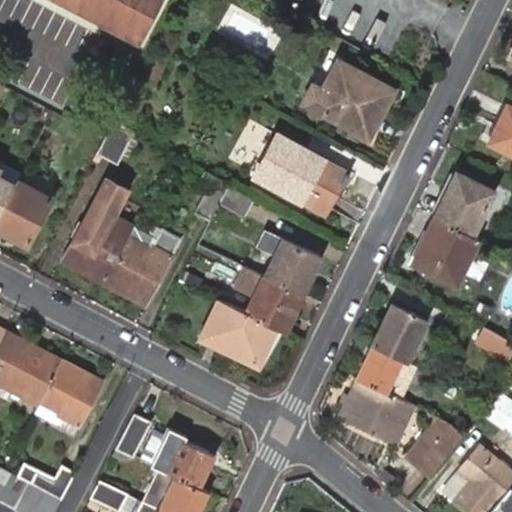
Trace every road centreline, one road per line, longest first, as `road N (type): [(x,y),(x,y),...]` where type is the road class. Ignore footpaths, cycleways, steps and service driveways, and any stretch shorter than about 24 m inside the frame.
road 1 (residential): [(286,429),(493,0)]
road 2 (residential): [(0,273),(286,429)]
road 3 (residential): [(286,429),(389,511)]
